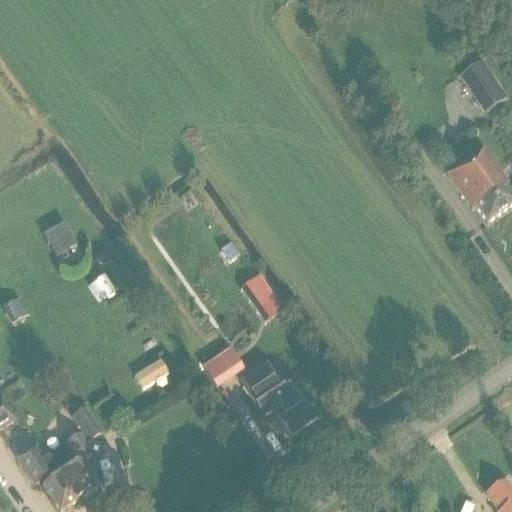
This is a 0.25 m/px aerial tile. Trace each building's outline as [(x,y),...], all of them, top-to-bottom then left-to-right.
[(458,80),(483,117),(507,101),(482,64),(458,80)] [(475,209),(487,226),(511,207),(511,196),(505,187),(508,185),(483,151),(447,177),(472,211),(475,209)] [(37,237),(50,260),(72,248),(59,224),(37,237)] [(230,247),(220,254),(229,266),(238,259),(230,247)] [(97,259),(96,264),(99,268),(104,269),(108,266),(109,261),(106,257),(101,256),(97,259)] [(276,302),(260,279),(240,293),(256,316),(276,302)] [(16,305),(4,311),(10,323),(22,316),(16,305)] [(213,387),(240,370),(229,353),(202,371),(213,387)] [(138,392),(166,382),(160,365),(132,375),(138,392)] [(244,383),(242,390),(262,420),(273,412),(291,438),(317,419),(307,404),(305,405),(302,400),(293,406),(267,367),(244,383)] [(0,401),(0,400),(0,432),(15,423),(0,401)] [(83,437),(73,443),(70,439),(66,442),(68,446),(65,448),(65,449),(45,462),(36,449),(16,462),(34,488),(41,483),(44,488),(42,490),(57,511),(65,511),(99,489),(83,464),(92,458),(85,447),(102,436),(87,414),(74,423),(83,437)] [(511,511),(511,495),(503,483),(485,495),(497,511),(511,511)]
